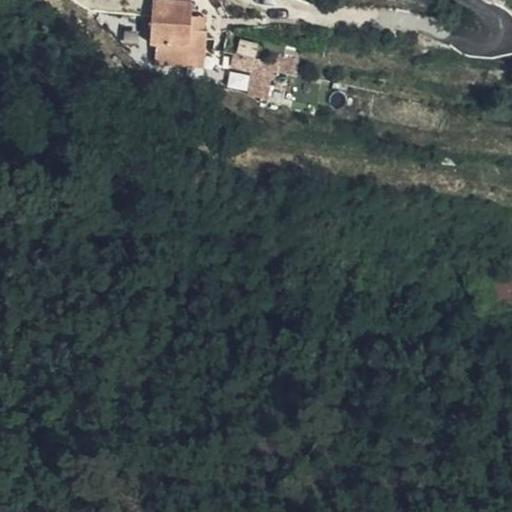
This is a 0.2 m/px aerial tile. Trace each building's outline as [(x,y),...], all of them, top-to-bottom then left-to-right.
[(148,47),(181,50),(182,40),(199,41),(201,16),(197,15),(198,9),(192,9),(193,2),(185,1),(185,0),(145,0),(143,28),(150,28),(148,47)] [(240,78),(251,81),(251,77),(255,45),(226,38),(224,50),(244,55),(240,78)] [(182,40),(181,50),(198,51),(199,41),(182,40)] [(289,60),(292,47),(267,40),(265,48),(264,54),(289,60)] [(251,77),(251,81),(259,82),(264,54),(265,48),(255,45),(251,77)] [(511,260),(475,266),(481,293),(511,287),(511,260)]
